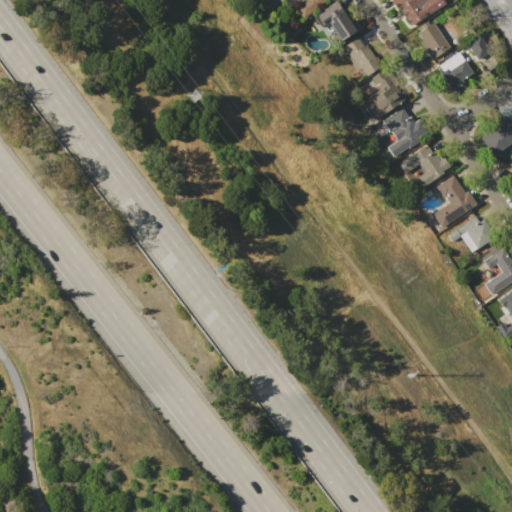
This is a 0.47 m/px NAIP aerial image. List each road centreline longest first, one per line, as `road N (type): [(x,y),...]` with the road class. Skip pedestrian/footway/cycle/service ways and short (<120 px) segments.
road 1 (motorway): [(364,511),(0,29)]
road 2 (motorway): [(0,172),(266,511)]
road 3 (residential): [(362,0),(511,205)]
